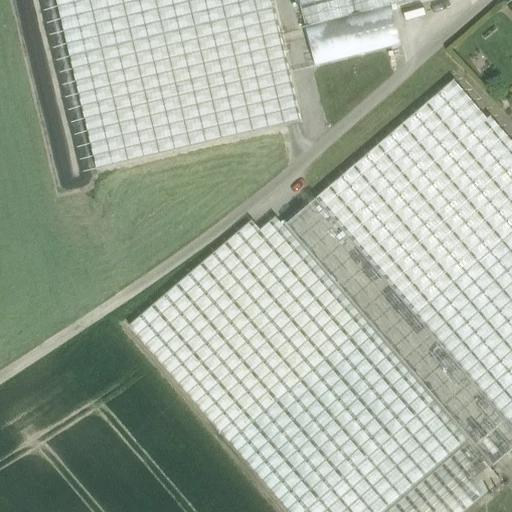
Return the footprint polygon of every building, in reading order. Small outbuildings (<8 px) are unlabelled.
[(412,0),(297,0),(304,28),(385,7),(413,0),(412,0)] [(385,7),(304,28),(313,65),(394,46),(385,7)] [(278,11),(68,59),(94,175),(305,127),(278,11)] [(416,316),(511,233),(511,140),(493,118),(488,122),(453,81),(316,200),(416,316)] [(511,428),(416,316),(316,200),(284,228),(467,442),(491,469),(511,451),(511,428)] [(284,228),(275,218),(260,231),(251,221),(129,326),(288,511),(386,511),(467,442),(284,228)] [(511,233),(416,316),(511,428),(511,233)] [(467,442),(386,511),(465,511),(501,482),(491,469),(467,442)]
